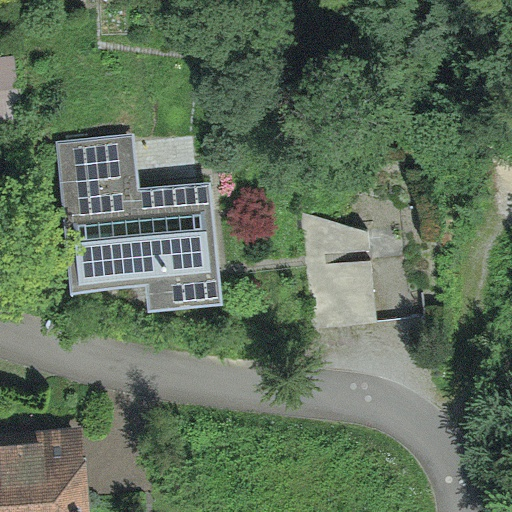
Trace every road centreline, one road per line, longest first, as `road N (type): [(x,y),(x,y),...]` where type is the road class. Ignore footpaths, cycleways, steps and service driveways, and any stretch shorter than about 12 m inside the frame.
road 1 (residential): [(461,511),(449,454),(433,430),(386,402),(145,374),(0,330)]
road 2 (track): [(511,196),(486,219),(469,384),(433,430)]
